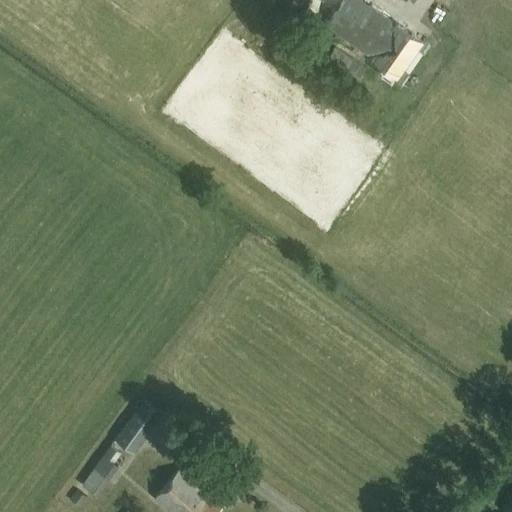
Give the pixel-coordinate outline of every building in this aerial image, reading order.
[(344,0),(328,25),(362,49),(372,56),(371,58),(397,76),(422,40),(395,22),(395,23),(362,0),(344,0)] [(364,66),(335,47),(325,62),(354,82),(364,66)] [(163,411),(144,398),(115,439),(134,452),(163,411)] [(120,465),(114,462),(103,454),(82,483),(100,494),(120,465)] [(156,496),(174,511),(216,511),(222,506),(180,469),(156,496)] [(115,485),(103,492),(110,503),(121,496),(115,485)] [(87,496),(77,489),(70,499),(80,506),(87,496)]
